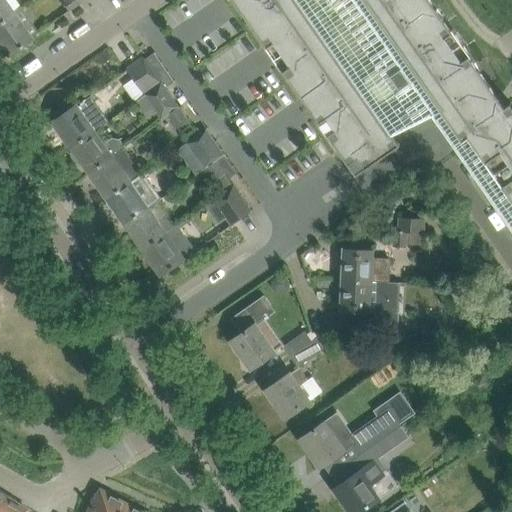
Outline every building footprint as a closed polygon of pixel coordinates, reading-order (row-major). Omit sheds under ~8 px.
[(0,0),(0,19),(11,12),(2,0),(0,0)] [(81,2),(79,0),(61,0),(60,1),(68,11),(81,2)] [(234,0),(248,19),(266,45),(265,46),(284,74),(286,73),(320,122),(318,122),(338,151),(357,175),(401,144),(393,134),(433,113),(454,142),(461,137),(460,134),(462,133),(464,135),(489,118),(504,107),(503,107),(505,105),(491,84),(475,63),(476,62),(472,57),(473,56),(461,40),(453,28),(452,29),(444,17),(444,16),(432,0),(234,0)] [(11,12),(0,19),(0,44),(7,54),(29,37),(11,12)] [(143,94),(144,94),(161,82),(144,57),(128,69),(145,93),(143,94)] [(168,115),(169,115),(180,108),(161,82),(144,94),(161,119),(168,115)] [(54,121),(72,147),(97,130),(106,124),(109,122),(95,102),(99,99),(95,92),(54,121)] [(461,137),(454,142),(456,146),(458,149),(461,152),(466,160),(479,178),(506,217),(511,225),(511,103),(511,102),(506,106),(505,105),(503,107),(504,107),(489,118),(464,135),(462,133),(460,134),(461,137)] [(188,120),(180,108),(169,115),(177,128),(188,120)] [(97,130),(72,147),(74,150),(71,152),(79,162),(81,160),(90,172),(123,149),(133,142),(130,137),(122,142),(120,139),(112,138),(106,143),(97,130)] [(140,175),(123,149),(90,172),(108,198),(140,175)] [(213,162),(205,150),(193,159),(201,171),(213,162)] [(219,178),(227,190),(234,186),(229,179),(237,173),(224,156),(206,168),(215,181),(219,178)] [(140,193),(149,187),(140,175),(108,198),(126,223),(149,207),(140,193)] [(214,199),(233,225),(251,211),(234,186),(227,190),(214,199)] [(149,207),(126,223),(144,249),(175,226),(166,213),(159,219),(149,207)] [(394,246),(406,247),(407,244),(423,245),(424,219),(400,217),(400,231),(395,230),(394,246)] [(178,224),(144,249),(162,275),(196,250),(178,224)] [(344,247),(342,280),(372,281),(390,282),(391,258),(374,257),(374,249),(344,247)] [(272,280),(272,287),(276,292),(286,293),(290,289),(291,282),(286,277),(277,276),(272,280)] [(370,309),(372,281),(342,280),(340,307),(370,309)] [(264,294),(231,318),(242,333),(232,340),(234,343),(232,347),(237,355),(241,354),(252,368),(277,350),(258,323),(276,311),(264,294)] [(377,312),(376,332),(399,333),(399,312),(377,312)] [(424,323),(424,332),(438,333),(439,324),(424,323)] [(305,331),(283,346),(292,357),(313,342),(313,341),(305,331)] [(313,342),(292,357),(298,367),(299,366),(328,345),(323,338),(318,337),(313,341),(313,342)] [(283,378),(266,389),(286,417),(302,405),(310,400),(299,385),(308,379),(299,366),(298,367),(283,378)] [(317,427),(301,438),(321,466),(337,455),(344,450),(353,444),(360,455),(385,437),(402,425),(394,415),(390,408),(353,434),(338,412),(325,422),(317,427)] [(360,455),(331,475),(338,485),(335,487),(344,500),(342,501),(349,511),(352,511),(353,511),(352,511),(360,511),(379,499),(370,486),(386,475),(376,461),(380,458),(393,449),(385,437),(360,455)] [(122,511),(126,504),(99,489),(90,506),(86,511),(122,511)] [(5,497),(0,507),(0,511),(24,511),(26,509),(5,497)] [(413,511),(406,501),(390,511),(413,511)]
